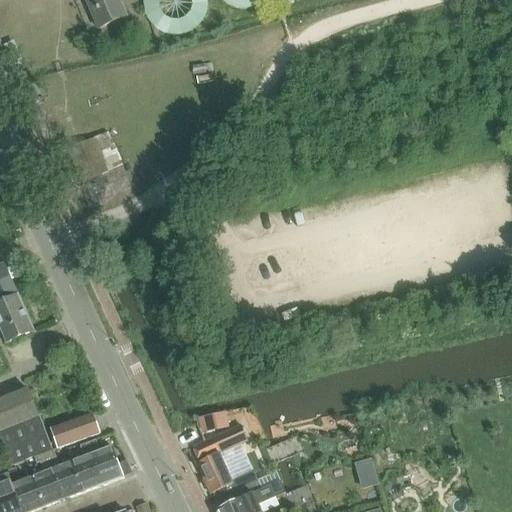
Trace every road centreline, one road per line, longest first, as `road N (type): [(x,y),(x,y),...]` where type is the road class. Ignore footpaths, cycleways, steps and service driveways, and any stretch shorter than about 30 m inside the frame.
road 1 (tertiary): [(161,482),(0,122)]
road 2 (track): [(163,198),(238,129),(303,35),(421,0)]
